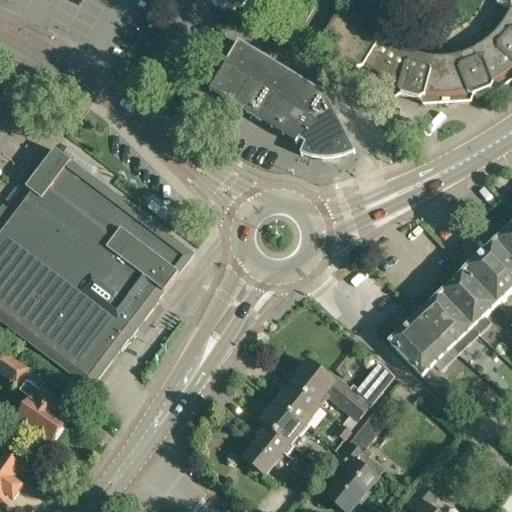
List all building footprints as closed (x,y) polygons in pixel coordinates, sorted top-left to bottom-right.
[(205,0),(207,0),(206,1),(223,11),(225,7),(234,11),(236,7),(243,7),(246,0),(205,0)] [(322,0),(320,5),(328,10),(333,1),(331,0),(322,0)] [(419,101),(423,107),(471,104),(472,98),(491,91),(493,87),(511,73),(511,0),(498,0),(496,4),(510,11),(507,17),(502,26),(497,33),(490,40),(484,45),(478,49),(471,52),(462,56),(454,58),(445,59),(438,59),(431,59),(421,57),(410,53),(400,47),(352,17),(344,22),(340,20),(334,22),(321,43),(323,50),(357,71),(358,71),(360,78),(395,99),(401,96),(419,101)] [(300,35),(310,42),(317,40),(330,19),(328,12),(317,6),(300,35)] [(293,45),(302,51),(308,42),(299,36),(293,45)] [(326,161),(333,161),(342,159),(355,155),(326,98),(239,44),(226,65),(210,91),(296,144),(300,156),(315,160),(326,161)] [(349,100),(362,107),(368,98),(355,90),(349,100)] [(0,225),(0,322),(91,391),(129,340),(130,341),(158,305),(157,304),(163,295),(164,296),(180,275),(179,275),(183,269),(192,257),(176,244),(177,244),(176,243),(175,243),(150,224),(151,224),(149,223),(124,204),(123,203),(122,203),(97,184),(97,183),(96,182),(95,183),(71,165),(71,164),(55,152),(50,159),(0,225)] [(419,318),(390,347),(439,396),(452,383),(442,374),(458,358),(480,338),(492,326),(485,319),(497,307),(511,292),(511,228),(495,245),(465,274),(441,297),(419,318)] [(28,370),(4,352),(0,357),(0,372),(1,373),(4,369),(20,381),(28,370)] [(364,360),(363,367),(368,371),(375,369),(376,362),(371,358),(364,360)] [(350,433),(357,424),(374,403),(383,392),(367,380),(359,391),(358,392),(353,388),(351,391),(338,380),(334,385),(308,364),(291,386),(317,407),(318,406),(324,398),(350,418),(342,427),(350,433)] [(31,438),(49,451),(71,420),(58,411),(62,405),(40,389),(38,391),(27,384),(20,393),(31,401),(15,424),(32,436),(31,438)] [(320,410),(317,407),(291,386),(283,395),(280,395),(276,400),(277,403),(276,405),(305,428),(320,410)] [(261,424),(264,426),(290,447),(291,446),(305,428),(276,405),(261,424)] [(247,471),(255,477),(261,475),(265,478),(284,455),(287,458),(293,450),(290,447),(264,426),(256,437),(260,441),(244,461),(248,465),(247,471)] [(350,433),(342,427),(342,426),(334,435),(345,443),(352,434),(350,433)] [(325,499),(340,511),(352,511),(378,481),(377,481),(384,472),(370,460),(372,456),(365,451),(375,439),(363,428),(353,440),(343,453),(344,454),(336,465),(346,473),(325,499)] [(0,500),(5,504),(9,498),(13,501),(23,488),(18,484),(26,473),(13,464),(17,457),(3,447),(0,450),(0,456),(2,458),(0,459),(0,500)] [(313,461),(324,470),(331,461),(319,452),(313,461)] [(299,478),(311,487),(324,470),(313,461),(299,478)] [(431,511),(427,508),(435,499),(422,489),(419,492),(415,489),(401,506),(407,511),(431,511)]
